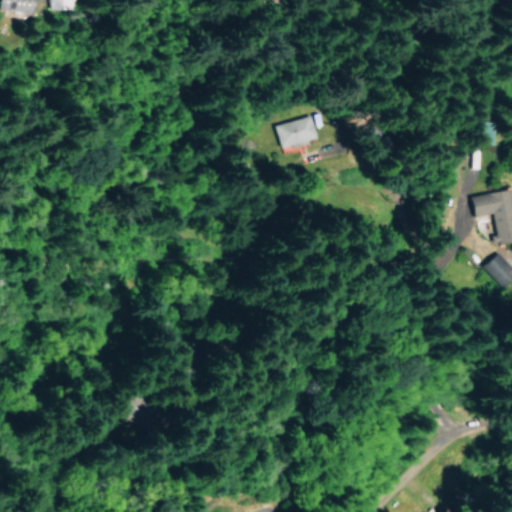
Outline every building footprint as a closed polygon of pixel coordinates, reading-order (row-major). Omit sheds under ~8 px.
[(0,0),(0,9),(23,13),(24,0),(0,0)] [(61,0),(39,0),(40,10),(62,9),(61,0)] [(313,139),(308,116),(271,123),(275,146),(313,139)] [(463,143),(485,144),(486,121),(464,120),(463,143)] [(462,195),(466,216),(484,213),(488,234),(484,235),(486,246),(510,241),(501,188),(462,195)] [(510,271),(490,251),(475,265),(495,286),(510,271)]
